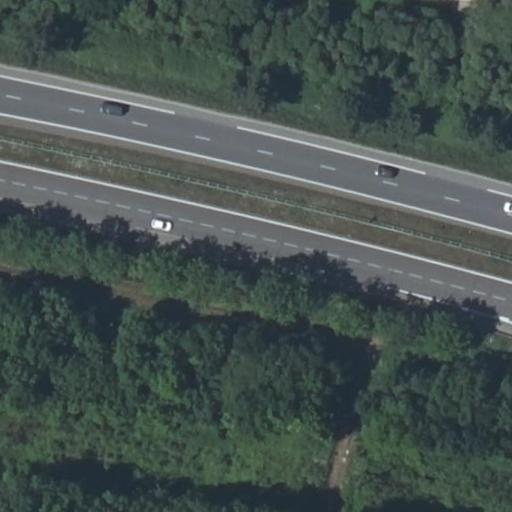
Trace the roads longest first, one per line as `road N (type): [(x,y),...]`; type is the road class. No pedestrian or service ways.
road 1 (unclassified): [(326,511),(358,342),(0,271)]
road 2 (trunk): [(511,215),(0,94)]
road 3 (trunk): [(0,180),(511,301)]
